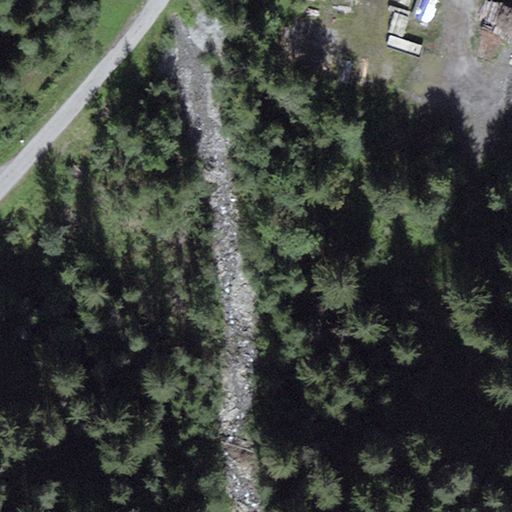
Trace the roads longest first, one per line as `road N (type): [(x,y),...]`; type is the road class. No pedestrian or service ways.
road 1 (unclassified): [(0,188),(156,0)]
road 2 (track): [(479,0),(429,127)]
